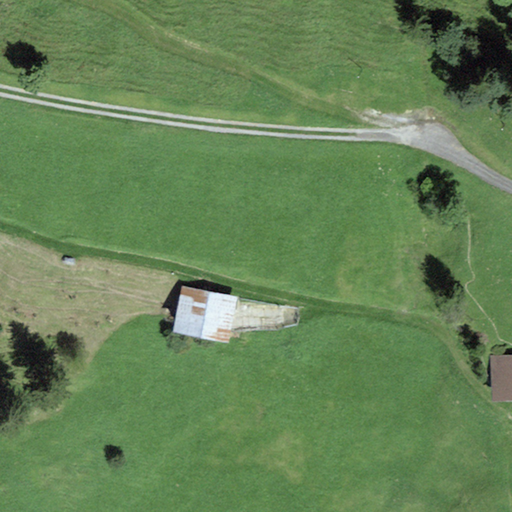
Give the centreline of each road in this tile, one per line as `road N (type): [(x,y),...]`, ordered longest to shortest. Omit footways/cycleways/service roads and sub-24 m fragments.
road 1 (track): [(0,97),(190,127),(426,145),(368,116),(311,103),(176,49),(88,0)]
road 2 (track): [(479,393),(459,355),(416,328),(157,267),(64,256),(0,235)]
